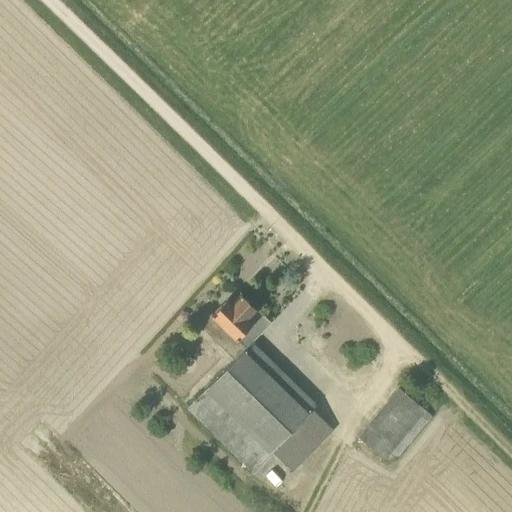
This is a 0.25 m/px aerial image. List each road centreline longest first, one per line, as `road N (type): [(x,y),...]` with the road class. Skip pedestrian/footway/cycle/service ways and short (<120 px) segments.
road 1 (unclassified): [(46,0),(409,354)]
road 2 (track): [(304,511),(359,411),(409,354),(511,455)]
